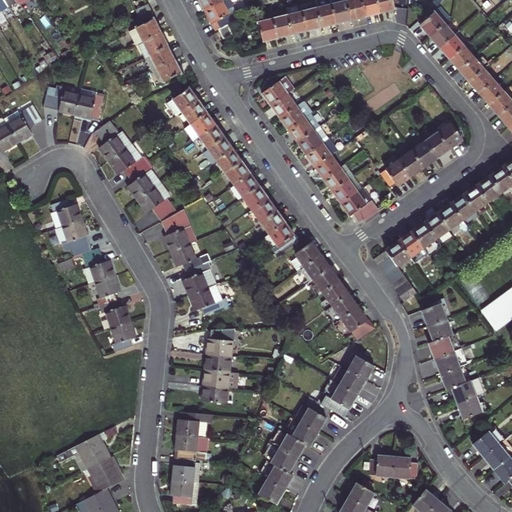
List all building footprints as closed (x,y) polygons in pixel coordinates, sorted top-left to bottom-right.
[(0,0),(0,9),(1,12),(9,7),(4,0),(0,0)] [(203,0),(209,11),(229,0),(203,0)] [(219,30),(223,28),(232,24),(238,21),(234,12),(237,10),(232,0),(229,0),(209,11),(214,20),(219,30)] [(347,18),(354,16),(349,0),(343,0),(336,2),(340,20),(347,18)] [(362,14),(371,12),(367,0),(349,0),(354,16),(362,14)] [(377,10),(384,9),(381,0),(367,0),(371,12),(377,10)] [(381,0),(384,9),(391,7),(398,5),(397,0),(381,0)] [(333,22),(340,20),(336,2),(321,6),(326,24),(333,22)] [(319,25),(326,24),(321,6),(306,10),(310,27),(319,25)] [(424,31),(430,38),(444,25),(449,20),(438,8),(420,26),(424,31)] [(138,16),(141,24),(154,17),(150,10),(138,16)] [(303,29),(310,27),(306,10),(291,13),(296,31),(303,29)] [(502,10),(496,15),(502,21),(507,17),(502,10)] [(289,33),(296,31),(291,13),(278,17),(282,35),(289,33)] [(275,36),(282,35),(278,17),(261,21),(265,39),(275,36)] [(147,46),(163,37),(160,32),(157,24),(132,37),(138,50),(147,46)] [(232,24),(223,28),(228,38),(237,33),(232,24)] [(434,43),(440,48),(454,36),(444,25),(430,38),(434,43)] [(454,36),(440,48),(444,54),(450,60),(464,47),(454,36)] [(154,59),(170,51),(167,45),(163,37),(147,46),(154,59)] [(454,65),(460,71),(474,59),(464,47),(450,60),(454,65)] [(173,57),(170,51),(154,59),(160,73),(176,65),(173,57)] [(465,76),(470,82),(484,70),(474,59),(460,71),(465,76)] [(180,72),(176,65),(160,73),(165,83),(161,85),(163,89),(184,79),(180,72)] [(475,88),(480,94),(494,82),(484,70),(470,82),(475,88)] [(165,83),(160,73),(156,75),(161,85),(165,83)] [(270,99),(273,104),(288,93),(293,90),(283,76),(264,90),(270,99)] [(494,82),(480,94),(485,100),(490,105),(504,93),(494,82)] [(66,115),(77,118),(82,97),(64,93),(65,88),(49,84),(45,105),(61,108),(60,114),(66,115)] [(173,107),(182,118),(185,115),(200,104),(195,98),(192,93),(173,107)] [(282,116),(297,105),(288,93),(273,104),(277,109),(282,116)] [(494,110),(500,116),(511,105),(511,102),(504,93),(490,105),(494,110)] [(98,100),(82,97),(77,118),(85,119),(94,121),(95,120),(101,121),(106,97),(99,95),(98,100)] [(297,105),(282,116),(286,121),(291,128),(311,114),(312,112),(304,100),(297,105)] [(194,128),(209,117),(205,111),(200,104),(185,115),(194,128)] [(34,105),(5,122),(19,144),(28,138),(34,135),(31,131),(45,122),(34,105)] [(504,121),(510,128),(511,125),(511,105),(500,116),(504,121)] [(295,135),(300,141),(320,126),(311,114),(306,117),(291,128),(295,135)] [(203,140),(218,130),(214,124),(209,117),(194,128),(203,140)] [(0,150),(2,149),(4,153),(11,149),(19,144),(5,122),(4,120),(0,122),(0,150)] [(440,131),(439,132),(450,147),(457,143),(462,139),(451,123),(448,125),(445,121),(437,127),(440,131)] [(113,164),(135,148),(124,133),(122,134),(113,122),(98,133),(104,142),(106,146),(102,148),(113,164)] [(305,147),(308,153),(329,138),(320,126),(300,141),(305,147)] [(223,136),(218,130),(203,140),(212,152),(227,141),(223,136)] [(430,139),(427,140),(439,156),(445,151),(450,147),(439,132),(436,134),(434,136),(430,139)] [(313,159),(317,165),(332,154),(338,150),(329,138),(308,153),(313,159)] [(427,140),(414,150),(425,165),(432,160),(439,156),(427,140)] [(232,148),(227,141),(212,152),(221,165),(236,153),(232,148)] [(131,180),(150,167),(145,160),(144,161),(135,148),(113,164),(122,177),(126,174),(128,176),(131,180)] [(414,150),(401,159),(413,174),(418,171),(425,165),(414,150)] [(230,177),(245,166),(240,159),(236,153),(221,165),(230,177)] [(322,171),(326,178),(341,167),(332,154),(317,165),(322,171)] [(396,182),(398,185),(403,181),(413,174),(401,159),(383,172),(383,173),(392,185),(396,182)] [(331,184),(335,190),(350,179),(355,175),(346,163),(341,167),(326,178),(331,184)] [(499,171),(493,175),(503,189),(511,183),(511,172),(506,165),(499,171)] [(140,203),(164,186),(155,174),(156,173),(151,166),(150,167),(131,180),(133,183),(136,187),(131,190),(140,203)] [(249,172),(245,166),(230,177),(239,189),(254,178),(249,172)] [(355,175),(350,179),(359,191),(364,187),(355,175)] [(487,180),(480,184),(491,199),(503,189),(493,175),(487,180)] [(258,184),(254,178),(239,189),(235,192),(244,204),(248,201),(263,190),(258,184)] [(344,202),(359,191),(350,179),(335,190),(340,197),(344,202)] [(475,188),(467,194),(478,208),(491,199),(480,184),(475,188)] [(164,186),(140,203),(149,216),(154,212),(157,217),(163,226),(180,217),(169,202),(173,199),(164,186)] [(381,210),(364,187),(359,191),(344,202),(350,210),(359,223),(366,218),(367,219),(381,210)] [(257,214),(272,203),(268,197),(263,190),(248,201),(257,214)] [(462,198),(455,203),(465,218),(478,208),(467,194),(462,198)] [(55,215),(62,230),(83,221),(79,213),(76,205),(72,207),(69,200),(47,209),(50,217),(55,215)] [(266,226),(281,215),(277,210),(272,203),(257,214),(266,226)] [(448,208),(442,212),(452,227),(465,218),(455,203),(448,208)] [(429,222),(440,236),(452,227),(442,212),(436,216),(429,222)] [(202,244),(186,214),(180,217),(163,226),(171,238),(168,239),(171,246),(175,255),(194,247),(202,244)] [(266,226),(257,214),(252,217),(261,230),(266,226)] [(55,233),(62,230),(55,215),(50,217),(44,219),(51,235),(55,233)] [(286,222),(281,215),(266,226),(275,238),(290,227),(286,222)] [(83,221),(62,230),(55,233),(62,250),(65,249),(67,255),(88,246),(86,241),(90,239),(87,231),(83,221)] [(423,226),(415,231),(426,246),(440,236),(429,222),(423,226)] [(297,237),(290,227),(275,238),(270,242),(284,261),(304,246),(297,237)] [(410,235),(403,241),(413,255),(426,246),(415,231),(410,235)] [(390,250),(395,256),(399,261),(401,264),(413,255),(403,241),(396,245),(390,250)] [(317,245),(302,256),(311,269),(326,258),(323,252),(317,245)] [(413,255),(418,262),(431,253),(426,246),(413,255)] [(188,275),(213,265),(216,264),(213,257),(200,261),(194,247),(175,255),(178,264),(180,270),(185,268),(188,275)] [(79,274),(85,290),(94,286),(114,277),(111,269),(108,261),(103,263),(97,249),(68,262),(69,265),(78,261),(83,272),(79,274)] [(377,259),(382,265),(395,256),(390,250),(377,259)] [(395,256),(382,265),(386,271),(399,261),(395,256)] [(326,258),(311,269),(305,273),(315,285),(320,282),(336,270),(331,264),(326,258)] [(399,261),(386,271),(390,276),(403,267),(401,264),(399,261)] [(216,271),(213,265),(188,275),(190,282),(186,283),(189,291),(192,299),(219,288),(220,287),(214,272),(216,271)] [(403,267),(390,276),(395,282),(408,273),(403,267)] [(336,270),(320,282),(329,294),(344,283),(340,277),(336,270)] [(408,273),(395,282),(400,288),(412,279),(408,273)] [(114,277),(94,286),(101,301),(96,303),(99,311),(120,302),(116,294),(121,292),(119,287),(114,277)] [(412,279),(400,288),(403,294),(416,285),(412,279)] [(344,283),(329,294),(333,300),(328,304),(333,311),(338,307),(354,296),(350,290),(344,283)] [(416,285),(403,294),(408,300),(421,291),(416,285)] [(219,288),(192,299),(196,307),(198,314),(204,312),(207,320),(232,310),(229,302),(225,304),(219,288)] [(511,290),(483,312),(498,331),(511,320),(511,290)] [(354,296),(338,307),(347,319),(362,308),(358,301),(354,296)] [(103,319),(108,316),(114,331),(135,322),(132,315),(128,307),(123,309),(120,302),(99,311),(103,319)] [(425,319),(428,326),(446,319),(440,304),(422,311),(425,319)] [(362,308),(347,319),(356,332),(371,320),(366,314),(362,308)] [(431,335),(434,342),(447,337),(452,335),(446,319),(428,326),(431,335)] [(135,322),(114,331),(121,346),(116,348),(119,355),(140,346),(137,339),(141,337),(138,330),(135,322)] [(212,348),(211,357),(237,361),(241,330),(216,331),(215,341),(213,340),(212,348)] [(430,351),(434,360),(453,353),(447,337),(434,342),(427,345),(430,351)] [(453,353),(434,360),(437,368),(440,376),(459,368),(453,353)] [(360,356),(352,370),(369,380),(373,373),(377,365),(360,356)] [(209,371),(235,375),(237,361),(211,357),(210,364),(209,371)] [(369,380),(352,370),(346,367),(338,382),(343,385),(360,395),(365,387),(369,380)] [(446,391),(451,389),(465,384),(459,368),(440,376),(444,384),(446,391)] [(233,389),(235,375),(209,371),(208,378),(207,385),(233,389)] [(454,396),(457,404),(476,396),(470,381),(465,384),(451,389),(454,396)] [(206,394),(205,403),(231,407),(233,389),(207,385),(206,394)] [(356,402),(360,395),(343,385),(336,399),(352,408),(356,402)] [(476,396),(457,404),(461,412),(464,420),(483,413),(476,396)] [(329,423),(335,411),(317,400),(304,423),(322,433),(329,423)] [(179,435),(202,438),(204,422),(211,423),(212,416),(194,414),(184,412),(184,418),(181,419),(180,428),(179,435)] [(296,437),(309,445),(314,448),(318,441),(322,433),(304,423),(296,437)] [(480,449),(487,457),(502,444),(491,431),(476,443),(480,449)] [(106,447),(99,434),(75,446),(87,470),(111,457),(106,447)] [(179,458),(199,461),(208,462),(209,454),(200,453),(202,438),(179,435),(178,443),(177,450),(179,452),(178,458),(179,458)] [(309,445),(296,437),(291,435),(283,449),(301,459),(305,453),(309,445)] [(492,463),(497,469),(511,457),(511,456),(502,444),(487,457),(492,463)] [(301,459),(283,449),(275,464),(280,467),(293,474),(297,466),(301,459)] [(372,475),(394,477),(396,456),(380,455),(379,460),(376,459),(372,459),(372,475)] [(415,462),(412,462),(412,457),(408,456),(396,456),(394,477),(418,478),(419,462),(415,462)] [(98,491),(105,487),(122,478),(116,467),(111,457),(87,470),(98,491)] [(502,476),(507,482),(511,479),(511,478),(511,457),(497,469),(502,476)] [(174,483),(195,486),(199,461),(179,458),(178,464),(178,469),(176,468),(174,483)] [(293,474),(280,467),(272,482),(290,492),(294,483),(298,477),(293,474)] [(290,492),(272,482),(263,497),(280,507),(285,500),(290,492)] [(366,507),(374,492),(356,482),(352,489),(348,496),(366,507)] [(175,505),(193,508),(195,486),(174,483),(172,499),(176,499),(175,502),(175,505)] [(105,487),(98,491),(81,500),(87,511),(112,511),(117,510),(111,499),(105,487)] [(419,511),(432,511),(441,503),(435,498),(429,492),(415,508),(419,511)] [(340,511),(363,511),(366,507),(348,496),(344,504),(339,511),(340,511)] [(450,511),(447,509),(441,503),(432,511),(450,511)]
